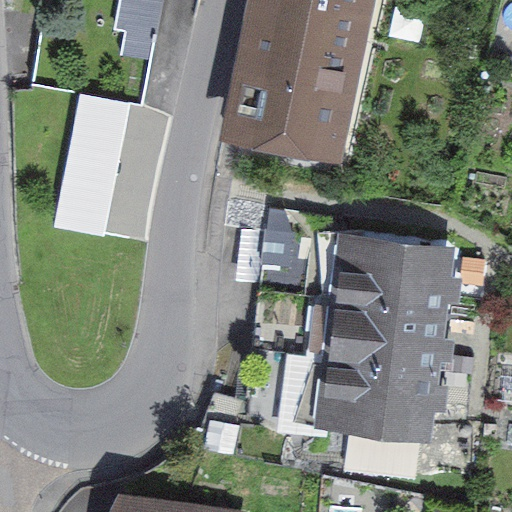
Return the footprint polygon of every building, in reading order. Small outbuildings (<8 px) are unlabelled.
[(122,0),(120,21),(154,26),(157,0),(122,0)] [(247,0),(220,140),(342,164),(374,0),(247,0)] [(85,80),(57,216),(106,226),(134,90),(85,80)] [(338,240),(326,304),(445,321),(454,257),(338,240)] [(326,304),(319,364),(437,379),(445,321),(326,304)] [(319,364),(311,427),(429,442),(437,379),(319,364)] [(240,511),(242,502),(101,483),(97,511),(240,511)]
